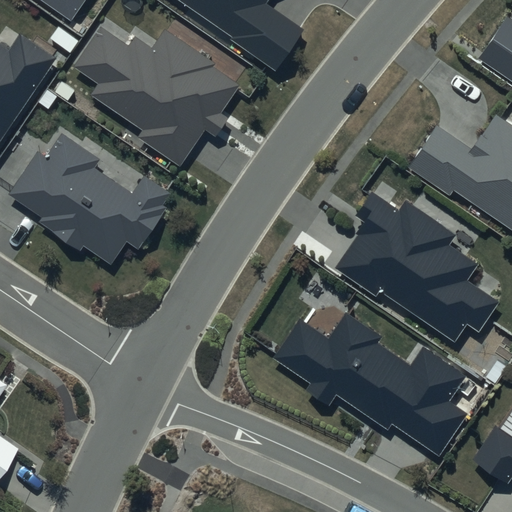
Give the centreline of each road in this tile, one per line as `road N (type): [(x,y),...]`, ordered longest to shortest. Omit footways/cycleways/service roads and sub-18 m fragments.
road 1 (residential): [(138,379),(263,178),(405,0)]
road 2 (residential): [(412,511),(138,379)]
road 3 (residential): [(0,285),(138,379)]
road 4 (residential): [(76,511),(138,379)]
